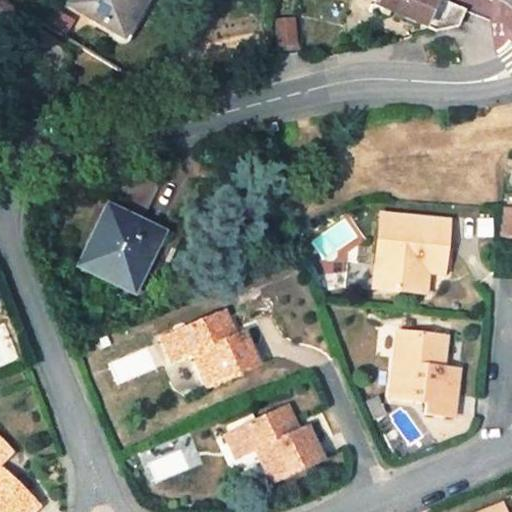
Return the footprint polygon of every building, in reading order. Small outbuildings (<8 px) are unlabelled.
[(0,0),(0,15),(5,19),(12,7),(0,0)] [(146,0),(73,0),(71,5),(124,37),(146,0)] [(376,0),(374,5),(425,27),(436,0),(376,0)] [(279,43),(296,42),(295,17),(278,18),(279,43)] [(162,234),(110,209),(82,266),(117,285),(112,296),(138,310),(142,309),(146,307),(151,303),(182,238),(182,235),(180,233),(179,232),(166,226),(162,234)] [(449,223),(382,216),(376,267),(380,268),(379,289),(417,293),(419,272),(443,274),(449,223)] [(419,272),(417,293),(426,295),(429,273),(419,272)] [(226,314),(164,339),(174,363),(193,356),(207,388),(258,366),(243,332),(228,338),(226,332),(232,329),(226,314)] [(235,335),(232,329),(226,332),(228,338),(235,335)] [(445,340),(398,333),(394,368),(397,368),(396,377),(393,377),(391,398),(428,404),(427,413),(452,417),(458,369),(439,366),(440,360),(442,360),(445,340)] [(294,424),(286,409),(226,438),(237,462),(256,453),(271,484),(321,461),(305,427),(297,431),(291,434),(288,427),(294,424)] [(297,431),(294,424),(288,427),(291,434),(297,431)] [(0,511),(32,511),(38,506),(0,468),(0,466),(12,455),(0,443),(0,511)]
